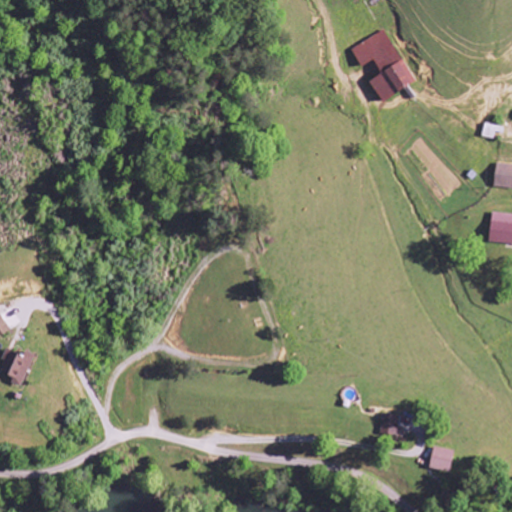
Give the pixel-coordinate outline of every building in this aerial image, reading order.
[(415,85),(387,31),(351,50),(361,69),(375,62),(382,76),(371,82),(382,103),(415,85)] [(511,165),(499,165),(499,177),(497,177),(496,187),(511,188),(511,165)] [(490,243),(511,245),(511,215),(494,214),(490,243)] [(0,340),(12,331),(0,316),(0,340)] [(35,360),(11,349),(0,374),(14,380),(13,384),(22,388),(35,360)] [(381,436),(398,436),(398,417),(381,417),(381,436)] [(431,470),(452,474),(456,453),(435,449),(431,470)]
